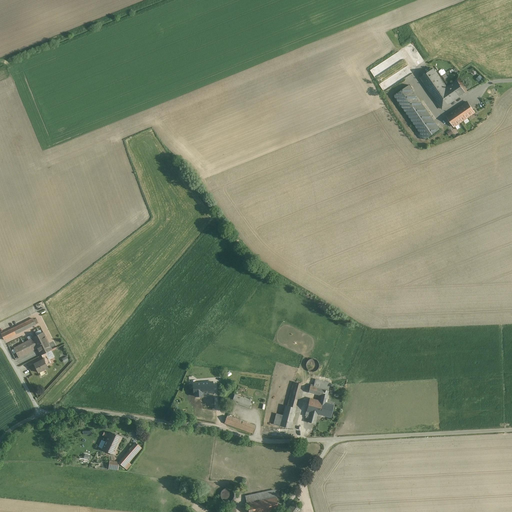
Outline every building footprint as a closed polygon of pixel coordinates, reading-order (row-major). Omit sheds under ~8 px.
[(434,68),(420,78),(441,109),(466,92),(457,80),(447,87),(434,68)] [(411,83),(393,94),(423,144),(441,133),(411,83)] [(467,101),(460,106),(468,118),(475,113),(467,101)] [(460,106),(453,111),(462,122),(468,118),(460,106)] [(453,111),(447,115),(455,127),(462,122),(453,111)] [(35,325),(32,318),(1,333),(4,340),(35,325)] [(52,350),(44,332),(13,347),(18,358),(38,349),(41,355),(52,350)] [(48,368),(44,359),(34,364),(39,373),(48,368)] [(195,379),(196,397),(205,396),(205,393),(217,392),(216,378),(195,379)] [(321,402),(327,403),(331,384),(316,381),(315,386),(312,385),(310,393),(322,396),(321,402)] [(291,429),(301,384),(292,382),(284,415),(277,414),(274,425),(291,429)] [(235,395),(233,402),(250,408),(252,401),(235,395)] [(216,416),(215,398),(201,400),(202,418),(216,416)] [(321,402),(311,399),(306,416),(309,417),(308,422),(317,424),(319,414),(331,417),(335,405),(327,403),(321,402)] [(228,416),(225,423),(253,433),(255,426),(228,416)] [(114,454),(121,437),(109,432),(102,449),(114,454)] [(141,447),(136,443),(119,463),(124,467),(141,447)] [(246,496),(249,511),(265,511),(279,509),(275,490),(246,496)] [(286,511),(300,511),(302,510),(293,503),(286,511)]
